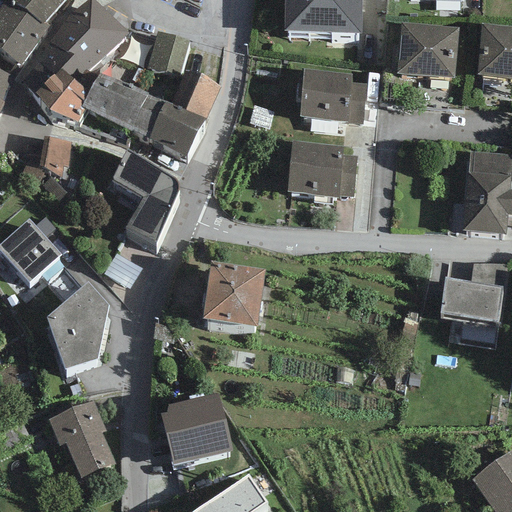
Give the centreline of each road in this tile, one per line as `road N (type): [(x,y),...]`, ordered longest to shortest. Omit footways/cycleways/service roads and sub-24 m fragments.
road 1 (residential): [(185,216),(268,239),(511,248)]
road 2 (residential): [(134,511),(140,342),(185,216)]
road 3 (residential): [(197,185),(127,148),(8,128)]
road 4 (residential): [(79,0),(14,85),(8,128)]
road 5 (residential): [(197,185),(235,41)]
road 6 (residential): [(235,41),(122,0)]
